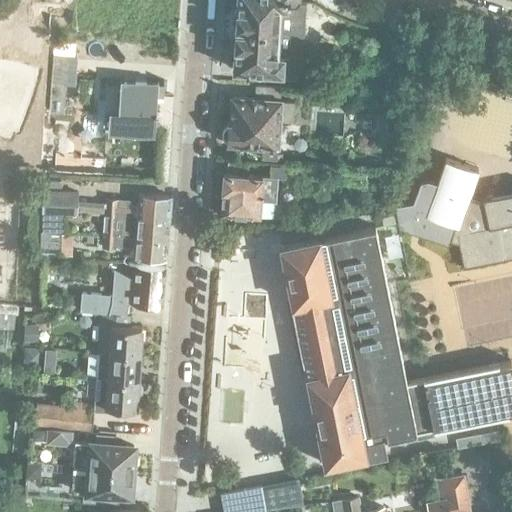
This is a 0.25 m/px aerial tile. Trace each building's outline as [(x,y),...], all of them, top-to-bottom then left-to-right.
[(232,13),(232,15),(232,17),(232,18),(233,20),(234,21),(235,22),(236,23),(236,26),(305,30),(306,1),(300,0),(237,0),(237,7),(236,8),(234,9),(233,10),(233,12),(232,13)] [(231,34),(231,36),(231,37),(231,39),(232,41),(232,42),(233,43),(235,44),(233,68),(281,71),(281,77),(296,77),(297,58),(303,59),(305,30),(236,26),(236,28),(234,29),(233,30),(232,31),(231,33),(231,34)] [(391,37),(389,64),(404,65),(405,38),(391,37)] [(53,53),(51,74),(75,76),(77,55),(53,53)] [(0,64),(0,92),(10,63),(9,62),(8,67),(0,64)] [(10,63),(0,92),(0,109),(18,115),(33,70),(10,63)] [(108,109),(107,126),(154,129),(157,95),(163,95),(164,82),(158,82),(120,79),(118,110),(108,109)] [(222,128),(221,130),(221,131),(222,133),(222,134),(223,136),(224,137),(225,138),(227,139),(226,141),(262,144),(261,157),(282,158),(283,152),(277,152),(280,119),(293,120),(294,99),(281,99),(281,98),(280,98),(281,85),(256,84),(255,97),(232,95),(230,121),(228,121),(226,122),(225,123),(224,124),(223,125),(222,127),(222,128)] [(387,112),(385,145),(386,145),(385,161),(400,162),(403,96),(389,95),(388,112),(387,112)] [(412,202),(394,206),(399,228),(448,245),(450,241),(458,243),(463,267),(511,256),(511,190),(481,196),(483,202),(468,197),(478,167),(445,157),(437,181),(428,177),(419,179),(412,202)] [(224,172),(221,214),(260,217),(260,216),(273,217),(274,199),(276,200),(278,176),(285,177),(286,166),(269,165),(269,174),(246,173),(247,163),(228,161),(227,172),(224,172)] [(43,188),(42,212),(77,214),(78,190),(43,188)] [(106,197),(105,211),(170,216),(171,195),(139,192),(138,204),(132,204),(129,199),(106,197)] [(105,211),(103,232),(168,237),(170,216),(105,211)] [(511,363),(511,359),(510,359),(406,380),(375,225),(326,235),(326,236),(320,237),(320,236),(280,244),(325,463),(366,455),(385,451),(382,436),(386,436),(386,437),(390,436),(391,437),(393,437),(392,436),(433,427),(433,428),(435,428),(435,427),(496,415),(511,411),(511,363)] [(115,246),(115,243),(126,244),(135,244),(134,256),(167,258),(168,237),(103,232),(102,245),(115,246)] [(81,290),(79,309),(101,311),(127,313),(129,302),(162,306),(166,267),(136,264),(135,277),(134,280),(119,270),(112,292),(81,290)] [(0,302),(0,318),(14,320),(15,315),(18,315),(19,304),(0,302)] [(101,311),(98,350),(99,350),(140,354),(142,327),(129,326),(130,314),(127,313),(101,311)] [(99,350),(97,376),(108,377),(137,379),(140,354),(99,350)] [(36,403),(34,424),(92,429),(93,410),(109,411),(109,406),(135,408),(135,400),(138,400),(141,398),(141,390),(139,387),(137,387),(137,379),(108,377),(97,376),(96,377),(93,404),(70,401),(70,406),(36,403)] [(458,443),(501,436),(500,425),(457,433),(458,443)] [(72,444),(73,429),(47,428),(46,442),(72,444)] [(73,464),(132,468),(133,466),(135,464),(136,456),(133,453),(134,450),(132,450),(133,444),(113,443),(113,437),(98,435),(97,441),(75,440),(73,464)] [(135,473),(132,471),(132,468),(73,464),(71,487),(83,488),(82,498),(118,501),(119,492),(121,492),(122,486),(131,487),(131,484),(134,481),(135,473)] [(425,500),(427,511),(461,511),(471,510),(463,472),(435,477),(439,498),(425,500)] [(362,511),(359,494),(331,499),(333,511),(362,511)]
